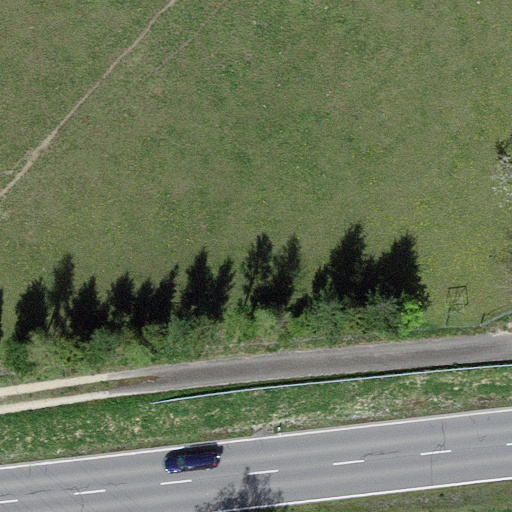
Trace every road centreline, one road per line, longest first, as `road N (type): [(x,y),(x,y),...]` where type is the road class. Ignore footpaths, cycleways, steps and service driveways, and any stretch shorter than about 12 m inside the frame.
road 1 (track): [(0,398),(511,341)]
road 2 (secondary): [(511,448),(0,502)]
